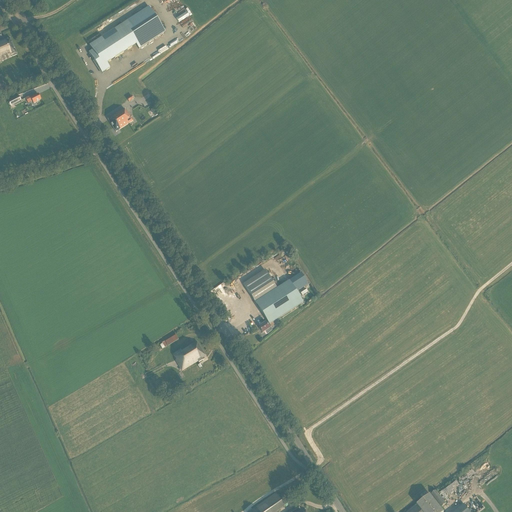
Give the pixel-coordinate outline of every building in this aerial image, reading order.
[(206,2),(214,14),(217,12),(209,1),(206,2)] [(89,53),(102,73),(110,68),(107,63),(136,45),(139,49),(165,32),(149,7),(114,29),(117,34),(105,42),(102,37),(89,45),(92,50),(89,53)] [(0,61),(17,54),(9,38),(1,41),(0,41),(0,61)] [(33,104),(40,101),(37,95),(26,100),(28,104),(32,102),(33,104)] [(19,96),(11,100),(13,105),(21,101),(19,96)] [(132,120),(133,120),(132,119),(127,112),(126,113),(124,109),(115,115),(108,120),(116,132),(133,121),(132,120)] [(264,271),(243,285),(267,323),(266,324),(265,323),(259,328),(262,333),(265,332),(267,335),(272,331),(270,329),(271,328),(269,325),(303,303),(289,281),(276,289),(264,271)] [(168,346),(179,340),(176,335),(165,342),(168,346)] [(204,358),(206,357),(197,342),(182,351),(181,349),(173,354),(176,361),(182,371),(198,362),(199,363),(204,359),(204,358)] [(435,491),(431,494),(442,507),(446,504),(435,491)] [(252,510),(254,511),(276,511),(285,507),(275,494),(252,510)] [(442,511),(430,495),(408,511),(442,511)]
